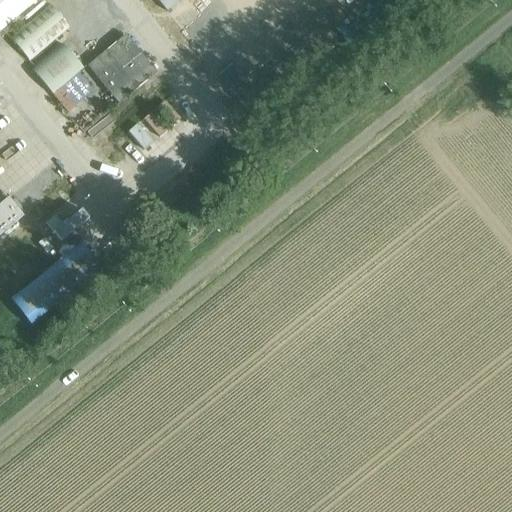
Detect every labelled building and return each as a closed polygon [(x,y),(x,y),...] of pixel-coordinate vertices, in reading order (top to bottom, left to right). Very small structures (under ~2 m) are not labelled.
[(0,0),(0,32),(37,0),(0,0)] [(157,0),(167,12),(181,0),(157,0)] [(48,8),(10,40),(29,63),(67,30),(48,8)] [(153,67),(123,33),(86,66),(117,100),(153,67)] [(64,47),(33,72),(52,96),(83,71),(64,47)] [(264,102),(233,65),(220,76),(251,113),(264,102)] [(82,107),(100,91),(84,72),(65,89),(82,107)] [(166,102),(156,112),(171,126),(180,117),(166,102)] [(163,137),(171,130),(155,112),(147,119),(163,137)] [(147,149),(157,141),(142,123),(132,131),(147,149)] [(0,234),(21,217),(7,199),(0,204),(0,234)] [(90,220),(82,210),(51,236),(59,245),(90,220)] [(13,297),(31,320),(100,265),(82,242),(13,297)]
